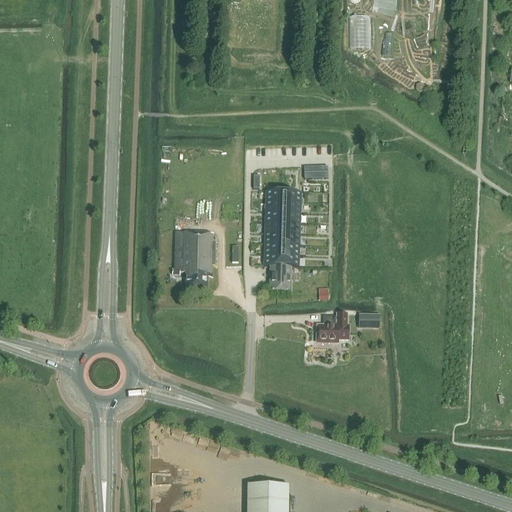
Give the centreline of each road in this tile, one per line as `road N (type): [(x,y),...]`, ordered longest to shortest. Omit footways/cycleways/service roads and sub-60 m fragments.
road 1 (secondary): [(511,506),(211,408)]
road 2 (secondary): [(109,235),(118,0)]
